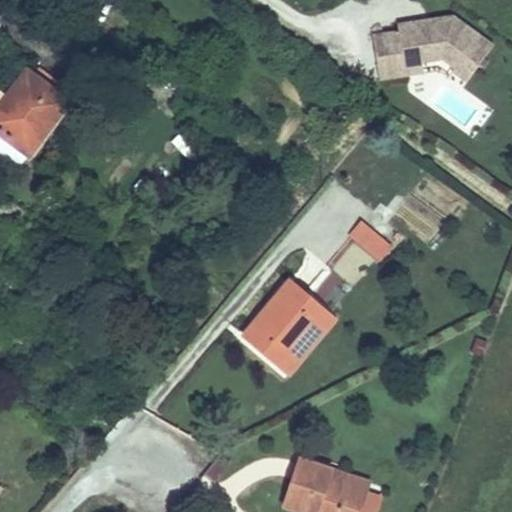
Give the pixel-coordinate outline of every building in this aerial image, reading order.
[(374,22),(381,67),(408,63),(405,43),(421,41),(422,50),(443,47),(455,55),(453,58),(468,69),(495,31),(454,3),(430,6),(431,13),(400,18),(374,22)] [(430,6),(399,11),(400,18),(431,13),(430,6)] [(405,43),(408,63),(424,60),(422,50),(421,41),(405,43)] [(0,97),(0,129),(19,145),(28,132),(36,137),(67,97),(25,67),(0,97)] [(380,263),(393,248),(362,221),(349,235),(380,263)] [(292,267),(242,325),(277,354),(291,338),(300,345),(313,330),(306,322),(328,297),(309,281),(292,267)] [(336,303),(328,297),(306,322),(313,330),(336,303)] [(291,338),(277,354),(287,361),(300,345),(291,338)] [(313,507),(327,511),(354,511),(365,486),(329,473),(334,460),(302,447),(300,450),(284,496),(313,507)] [(329,473),(365,486),(369,474),(334,460),(329,473)]
